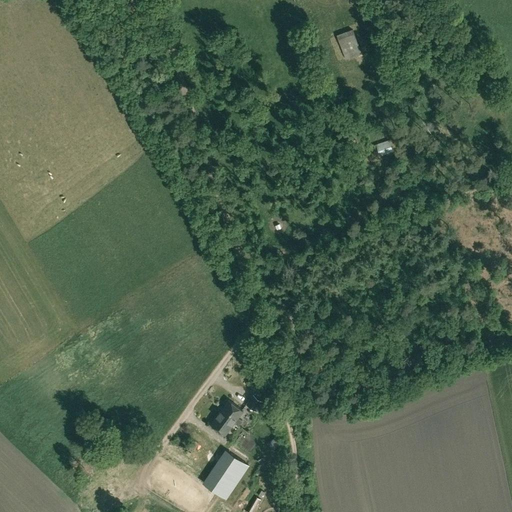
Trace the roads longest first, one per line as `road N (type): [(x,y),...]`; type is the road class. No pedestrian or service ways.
road 1 (track): [(259,319),(155,0)]
road 2 (track): [(305,511),(259,319)]
